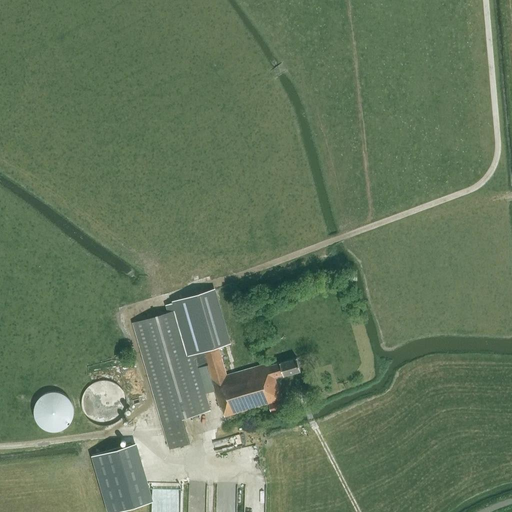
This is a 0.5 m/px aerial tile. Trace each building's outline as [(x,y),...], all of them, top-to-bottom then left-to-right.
[(301,370),(297,357),(271,365),(270,362),(226,375),(218,346),(230,343),(214,290),(165,305),(168,312),(133,322),(169,448),(189,442),(182,418),(210,410),(206,393),(215,390),(220,408),(222,407),(225,417),(269,404),(271,412),(284,409),(275,377),(283,374),(284,375),(301,370)] [(104,380),(101,380),(98,381),(95,382),(92,383),(90,385),(88,387),(86,389),(84,392),(83,395),(82,398),(81,401),(81,404),(82,407),(82,410),(84,413),(85,415),(87,418),(89,420),(92,422),(95,423),(97,424),(100,425),(104,425),(107,425),(110,425),(113,424),(115,422),(118,420),(120,418),(122,416),(124,413),(125,411),(126,408),(126,405),(127,401),(126,398),(125,395),(124,393),(123,390),(121,387),(118,385),(116,383),(113,382),(110,381),(107,380),(104,380)] [(41,427),(47,431),(52,432),(59,430),(67,426),(73,417),(73,410),(72,404),(69,399),(63,393),(55,391),(48,392),(41,395),(36,400),(32,407),(33,412),(36,421),(41,427)] [(241,433),(215,438),(217,450),(244,445),(241,433)] [(137,442),(91,455),(97,475),(142,462),(137,442)]
